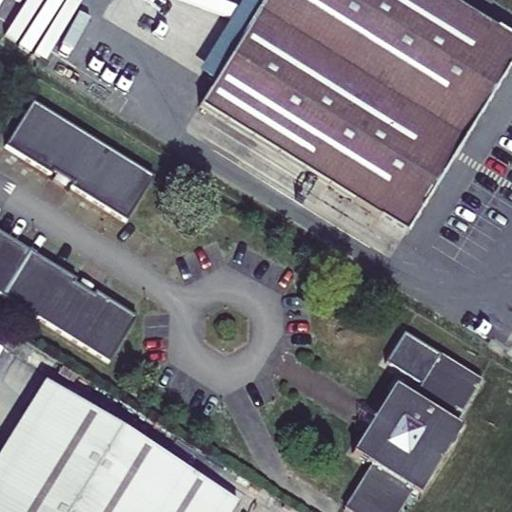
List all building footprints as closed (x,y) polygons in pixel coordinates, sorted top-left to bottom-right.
[(197,74),(213,83),(264,0),(242,0),(230,20),(197,74)] [(199,107),(405,235),(511,62),(511,40),(445,0),(264,0),(213,83),(199,107)] [(70,188),(126,222),(154,178),(32,103),(5,148),(51,176),(53,173),(63,179),(72,185),(70,188)] [(0,295),(109,363),(136,318),(95,293),(93,296),(74,284),(76,281),(0,233),(0,295)] [(465,433),(492,389),(381,321),(355,363),(389,384),(397,371),(433,394),(425,408),(406,396),(390,422),(381,436),(365,462),(384,474),(379,482),(328,450),(306,485),(348,511),(416,511),(424,499),(430,503),(471,436),(465,433)] [(210,511),(248,511),(250,511),(56,391),(49,404),(41,417),(56,427),(3,511),(170,511),(181,494),(210,511)] [(376,424),(372,430),(381,436),(390,422),(380,416),(376,424)] [(0,483),(0,511),(3,511),(56,427),(41,417),(0,483)] [(210,511),(181,494),(170,511),(210,511)]
